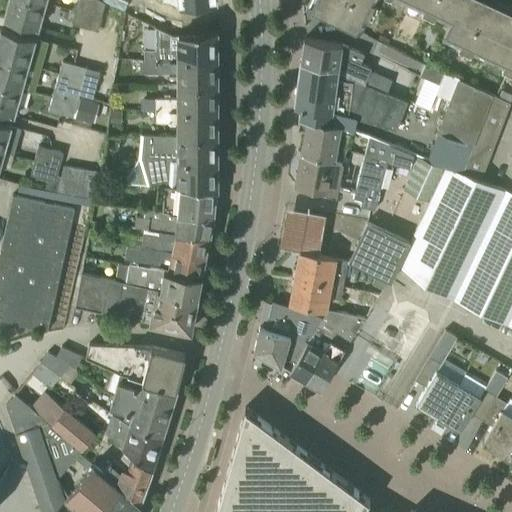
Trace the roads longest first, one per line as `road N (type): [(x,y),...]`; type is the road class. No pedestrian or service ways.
road 1 (secondary): [(219,353),(256,144),(259,0)]
road 2 (unclassified): [(466,511),(254,387),(219,353)]
road 3 (secondary): [(173,511),(219,353)]
